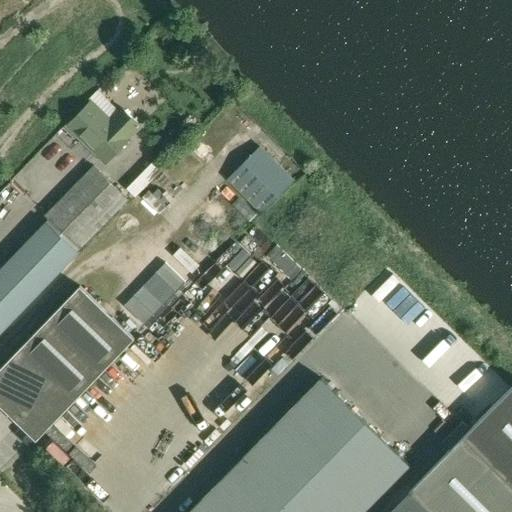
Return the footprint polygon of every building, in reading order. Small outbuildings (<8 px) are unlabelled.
[(99,154),(102,150),(113,161),(133,140),(132,139),(144,127),(124,108),(120,112),(112,120),(94,103),(71,127),(99,154)] [(261,213),(294,180),(261,146),(227,179),(261,213)] [(155,162),(128,190),(136,198),(163,171),(155,162)] [(0,334),(80,253),(79,252),(49,222),(0,270),(0,334)] [(81,286),(49,319),(103,372),(135,339),(81,286)] [(103,372),(49,319),(0,369),(0,405),(3,408),(14,419),(18,423),(36,440),(103,372)] [(274,511),(329,457),(365,421),(322,378),(242,459),(189,511),(274,511)] [(511,511),(511,387),(406,496),(422,511),(511,511)] [(359,511),(372,499),(408,463),(365,421),(329,457),(274,511),(359,511)]
